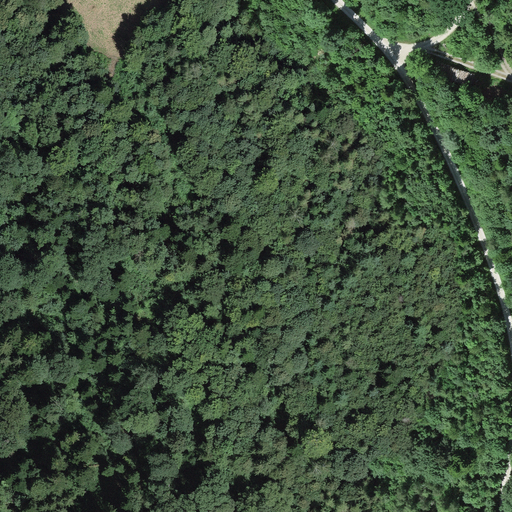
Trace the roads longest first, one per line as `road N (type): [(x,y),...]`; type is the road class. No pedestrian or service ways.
road 1 (track): [(259,511),(173,361),(205,230),(173,121),(66,0)]
road 2 (track): [(387,48),(463,189),(511,334)]
